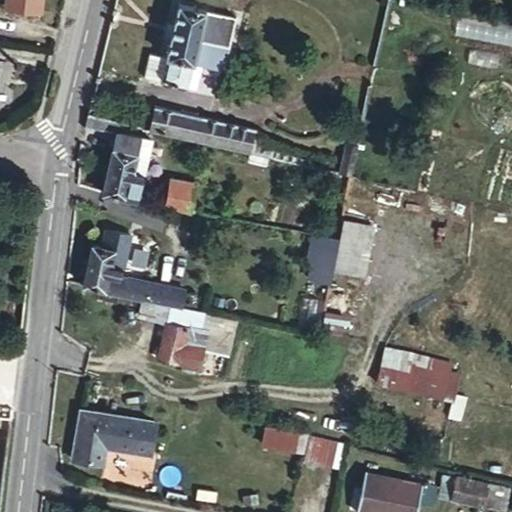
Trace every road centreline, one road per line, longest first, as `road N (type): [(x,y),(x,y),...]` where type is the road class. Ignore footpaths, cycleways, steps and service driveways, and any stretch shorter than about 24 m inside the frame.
road 1 (secondary): [(18,511),(64,151)]
road 2 (unknown): [(191,511),(98,493),(25,455)]
road 3 (secondary): [(64,151),(96,0)]
